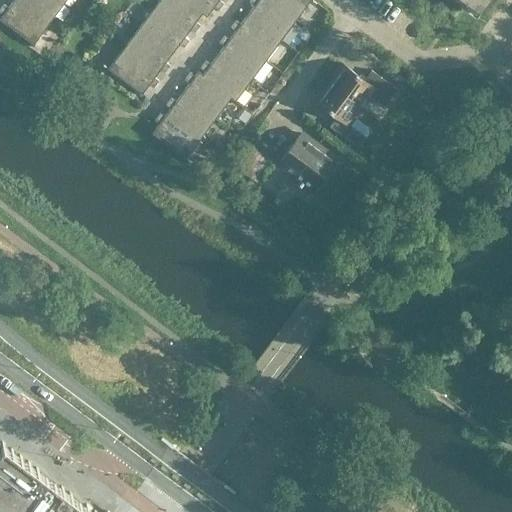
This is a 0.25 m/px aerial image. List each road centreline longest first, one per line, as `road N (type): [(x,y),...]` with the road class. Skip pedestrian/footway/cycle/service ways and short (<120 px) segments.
road 1 (secondary): [(236,511),(0,328)]
road 2 (residential): [(356,13),(423,62),(483,58),(511,18)]
road 3 (secondary): [(0,359),(131,457)]
road 4 (residential): [(278,140),(290,102),(356,13)]
road 5 (residential): [(0,398),(78,455),(131,457)]
road 6 (residential): [(157,101),(236,0)]
